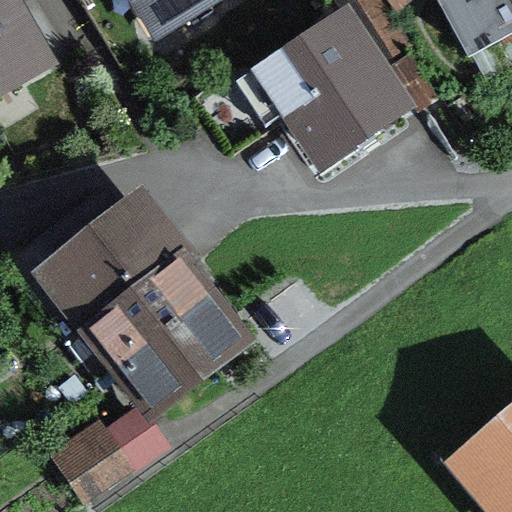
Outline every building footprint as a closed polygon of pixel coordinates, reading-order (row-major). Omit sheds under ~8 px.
[(0,0),(0,98),(54,65),(13,0),(0,0)] [(231,0),(126,0),(154,46),(231,0)] [(331,0),(303,19),(312,31),(349,7),(419,111),(439,97),(410,55),(416,51),(392,15),(381,0),(331,0)] [(381,0),(392,15),(410,0),(381,0)] [(511,41),(511,0),(435,0),(468,64),(476,60),(487,82),(511,68),(511,43),(511,42),(511,41)] [(312,31),(251,73),(321,176),(419,111),(349,7),(312,31)] [(209,259),(139,171),(34,251),(104,342),(209,259)] [(264,328),(209,259),(104,342),(159,411),(264,328)] [(152,437),(130,406),(56,459),(78,490),(152,437)] [(511,511),(511,407),(441,466),(479,511),(511,511)]
